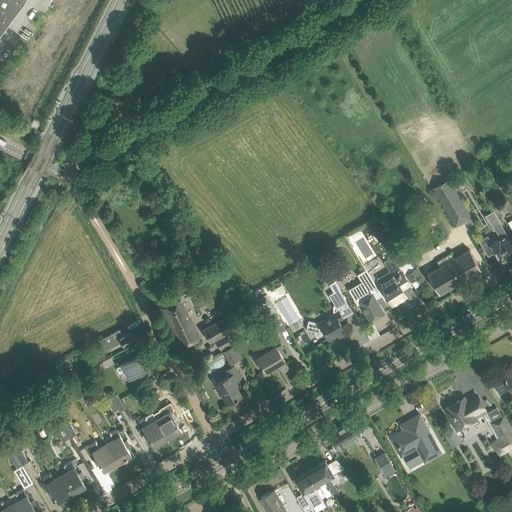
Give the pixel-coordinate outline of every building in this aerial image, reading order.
[(0,0),(0,33),(25,1),(24,0),(0,0)] [(434,188),(451,217),(467,208),(450,179),(434,188)] [(511,207),(507,198),(502,201),(508,211),(511,207)] [(502,201),(497,204),(503,213),(508,211),(502,201)] [(487,235),(479,240),(482,245),(488,256),(495,251),(501,261),(502,260),(504,261),(508,259),(508,257),(511,255),(510,253),(511,252),(511,243),(499,221),(493,211),(484,216),(493,230),(496,229),(501,238),(492,243),(487,235)] [(428,273),(439,293),(481,269),(469,249),(428,273)] [(143,250),(132,257),(134,259),(132,260),(137,267),(149,259),(143,250)] [(325,250),(320,253),(324,260),(330,257),(325,250)] [(392,303),(406,294),(404,292),(412,287),(401,271),(402,270),(396,262),(392,256),(384,261),(390,270),(376,278),(392,303)] [(422,274),(417,266),(406,274),(415,287),(421,283),(417,277),(422,274)] [(356,296),(359,302),(369,319),(383,311),(381,308),(376,299),(382,295),(365,269),(357,274),(364,285),(367,289),(356,296)] [(336,306),(347,300),(334,278),(328,282),(333,290),(328,293),(336,306)] [(181,299),(162,308),(175,335),(177,338),(182,347),(201,337),(181,299)] [(309,319),(306,329),(315,332),(318,337),(325,333),(329,338),(337,334),(339,337),(346,333),(339,321),(343,318),(339,311),(319,322),(309,319)] [(210,341),(215,339),(221,349),(234,342),(229,331),(234,328),(227,315),(203,328),(210,341)] [(287,327),(281,316),(264,326),(269,334),(274,331),(275,334),(287,327)] [(124,346),(138,338),(133,328),(122,334),(120,329),(97,340),(100,346),(102,350),(108,346),(109,348),(122,342),(124,346)] [(242,356),(234,344),(224,350),(232,362),(242,356)] [(276,346),(256,358),(262,368),(263,367),(265,371),(278,363),(282,370),(288,367),(276,346)] [(130,378),(150,368),(142,353),(116,367),(119,373),(118,373),(119,375),(120,374),(126,371),(130,378)] [(112,356),(98,363),(101,369),(115,363),(112,356)] [(227,402),(228,402),(235,398),(236,398),(238,397),(238,396),(241,394),(241,393),(241,394),(233,381),(241,377),(234,365),(227,369),(228,370),(230,373),(226,374),(227,376),(216,382),(217,384),(217,383),(228,401),(227,402)] [(157,385),(154,379),(138,388),(142,394),(157,385)] [(44,391),(36,395),(40,403),(48,399),(44,391)] [(117,394),(111,397),(118,409),(119,411),(125,408),(117,394)] [(459,400),(445,408),(457,428),(476,416),(475,414),(481,411),(497,439),(492,442),(498,453),(507,448),(511,445),(511,432),(503,416),(493,422),(487,411),(476,394),(465,401),(461,403),(459,400)] [(111,397),(105,400),(112,412),(118,409),(111,397)] [(152,412),(156,419),(167,438),(180,430),(181,430),(177,423),(173,417),(170,411),(174,408),(170,402),(159,408),(153,412),(152,412)] [(144,417),(139,420),(154,446),(155,446),(154,445),(167,438),(156,419),(152,412),(144,416),(144,417)] [(405,429),(391,437),(401,455),(417,446),(425,460),(440,451),(419,414),(407,421),(411,427),(407,429),(406,429),(405,429)] [(70,437),(63,425),(59,417),(54,420),(65,440),(70,437)] [(361,433),(353,419),(328,434),(336,448),(361,433)] [(70,421),(63,425),(70,437),(77,433),(70,421)] [(450,428),(445,431),(446,433),(445,433),(448,438),(455,434),(452,429),(451,430),(450,428)] [(113,439),(106,443),(117,462),(125,458),(125,459),(127,457),(130,454),(131,455),(131,454),(116,429),(110,432),(109,432),(111,436),(113,439)] [(10,442),(13,448),(23,465),(29,461),(21,449),(23,448),(17,437),(10,442)] [(104,470),(117,462),(106,443),(99,448),(97,444),(98,444),(96,440),(94,441),(95,442),(89,445),(104,470),(105,470),(104,470)] [(13,448),(7,452),(17,468),(23,465),(13,448)] [(384,449),(374,455),(386,474),(396,468),(384,449)] [(68,471),(61,475),(71,494),(85,486),(86,486),(81,479),(77,472),(74,467),(78,465),(76,462),(78,461),(76,457),(65,464),(64,463),(63,464),(65,468),(66,468),(68,471)] [(325,459),(316,465),(332,492),(337,489),(334,483),(338,480),(339,475),(337,471),(345,466),(336,459),(327,463),(325,459)] [(322,497),(332,492),(316,465),(307,470),(316,484),(315,485),(322,497)] [(307,470),(295,477),(303,492),(296,496),(305,510),(324,499),(322,497),(315,485),(316,484),(307,470)] [(59,501),(71,494),(61,475),(54,479),(52,476),(52,475),(50,472),(49,473),(44,477),(58,502),(59,502),(59,501)] [(20,499),(13,503),(18,511),(36,511),(23,489),(17,492),(17,491),(15,492),(18,496),(20,499)] [(287,511),(279,497),(274,489),(275,489),(274,489),(261,497),(270,511),(287,511)] [(18,511),(13,503),(6,507),(4,504),(5,504),(2,500),(1,501),(0,502),(0,511),(18,511)]
